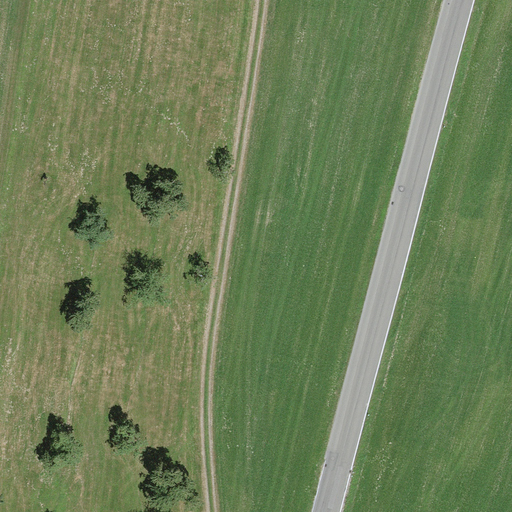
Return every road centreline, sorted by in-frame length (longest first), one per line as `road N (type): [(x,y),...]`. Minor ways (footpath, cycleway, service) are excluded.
road 1 (tertiary): [(455,0),(321,511)]
road 2 (track): [(205,511),(206,326),(256,0)]
